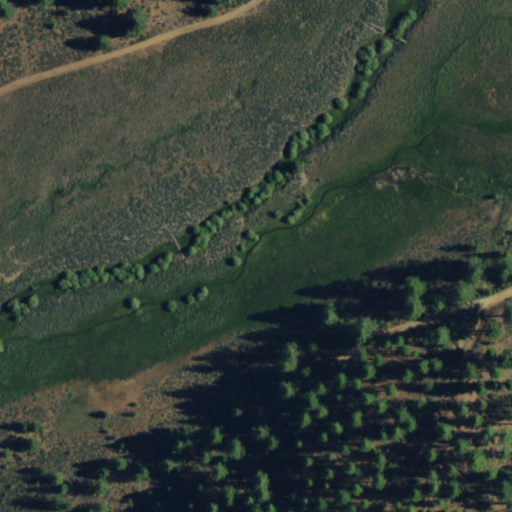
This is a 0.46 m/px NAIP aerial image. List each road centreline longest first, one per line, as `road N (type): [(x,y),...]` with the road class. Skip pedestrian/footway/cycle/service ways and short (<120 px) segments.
road 1 (track): [(511,288),(375,336),(329,366),(268,431),(231,511)]
road 2 (track): [(0,93),(220,23),(260,0)]
road 3 (track): [(374,511),(486,299)]
